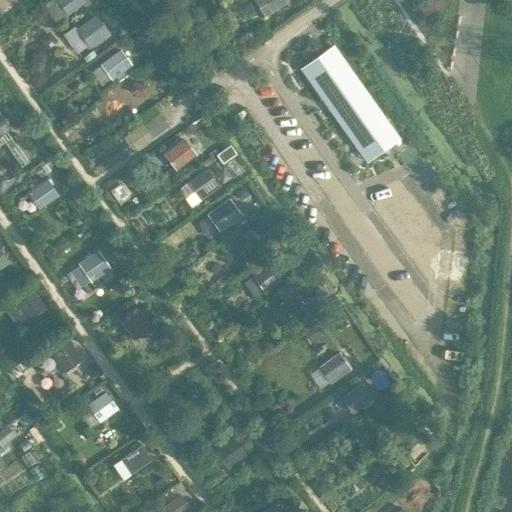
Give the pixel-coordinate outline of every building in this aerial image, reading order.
[(67,15),(83,3),(80,0),(55,0),(56,0),(67,15)] [(252,0),(264,17),(288,1),(287,0),(252,0)] [(80,55),(109,34),(95,16),(67,37),(80,55)] [(333,46),(300,69),(315,90),(329,109),(351,141),(357,149),(389,126),(333,46)] [(110,80),(131,65),(120,50),(99,65),(110,80)] [(152,139),(168,128),(158,113),(142,124),(152,139)] [(0,135),(10,129),(0,114),(0,135)] [(175,171),(195,155),(183,139),(163,155),(175,171)] [(199,200),(218,186),(206,169),(187,183),(199,200)] [(39,211),(59,197),(46,179),(26,193),(39,211)] [(217,230),(240,214),(230,200),(208,216),(217,230)] [(243,262),(264,248),(251,230),(231,244),(243,262)] [(90,282),(110,269),(98,250),(78,264),(90,282)] [(266,294),(285,278),(271,261),(252,277),(266,294)] [(27,322),(46,309),(31,289),(12,302),(27,322)] [(287,320),(305,307),(295,292),(277,305),(287,320)] [(133,341),(152,328),(136,307),(118,320),(133,341)] [(63,374),(83,360),(69,340),(49,354),(63,374)] [(330,386),(350,369),(337,353),(317,369),(330,386)] [(350,414),(372,399),(361,384),(340,399),(350,414)] [(99,423),(118,410),(105,392),(86,406),(99,423)] [(227,469),(244,457),(232,439),(214,452),(227,469)] [(141,445),(120,459),(131,475),(151,461),(141,445)] [(179,495),(157,511),(189,511),(188,510),(189,509),(179,495)] [(284,511),(276,501),(260,511),(284,511)]
